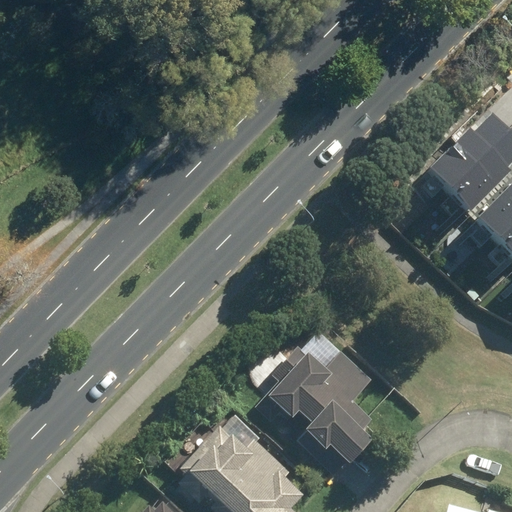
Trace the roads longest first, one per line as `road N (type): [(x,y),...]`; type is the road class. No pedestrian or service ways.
road 1 (primary): [(462,0),(0,473)]
road 2 (primary): [(0,371),(357,0)]
road 3 (residential): [(369,511),(435,442),(484,432),(511,442)]
